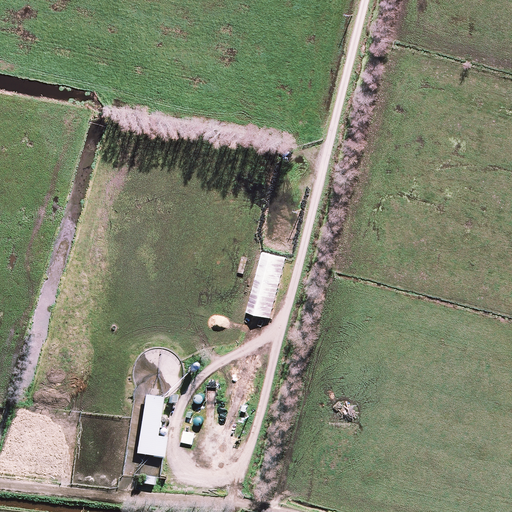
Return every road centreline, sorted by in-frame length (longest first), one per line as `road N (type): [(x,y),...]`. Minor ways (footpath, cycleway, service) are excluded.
road 1 (track): [(372,0),(241,493)]
road 2 (track): [(0,475),(241,493)]
